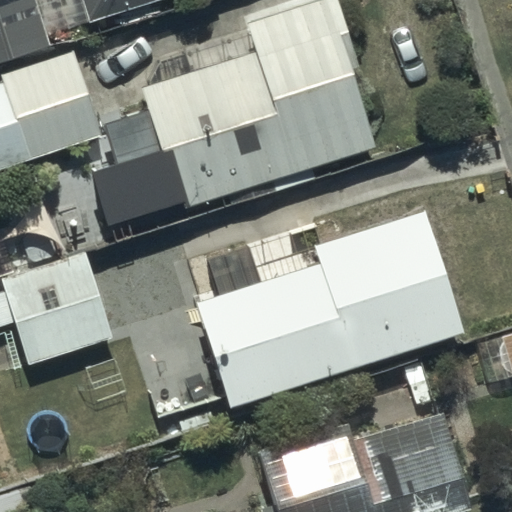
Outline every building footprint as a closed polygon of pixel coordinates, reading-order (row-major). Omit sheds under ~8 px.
[(0,0),(0,57),(50,41),(36,0),(0,0)] [(78,0),(85,21),(146,0),(78,0)] [(356,62),(335,0),(304,0),(245,19),(249,31),(161,60),(151,81),(141,84),(149,109),(103,124),(115,159),(90,167),(109,224),(263,174),(268,187),(306,175),(303,163),(368,142),(343,66),(356,62)] [(0,165),(92,134),(63,49),(0,70),(0,165)] [(452,331),(415,213),(413,209),(304,243),(309,259),(289,265),(279,233),(197,259),(207,292),(187,298),(221,404),(452,331)] [(107,332),(77,250),(0,278),(0,324),(6,322),(21,363),(107,332)] [(436,511),(459,505),(434,414),(344,441),(337,419),(246,447),(265,511),(436,511)]
